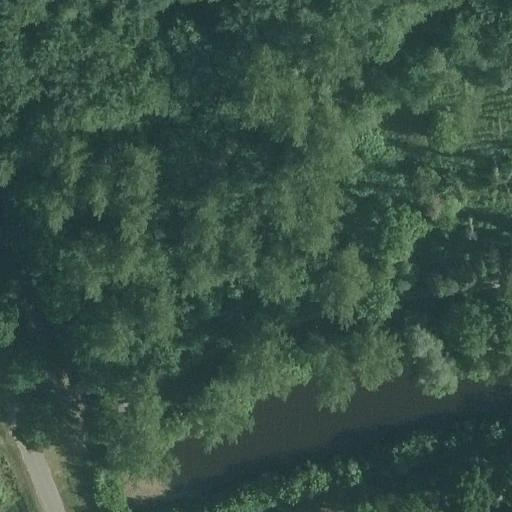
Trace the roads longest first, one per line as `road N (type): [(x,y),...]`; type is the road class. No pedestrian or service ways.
road 1 (unknown): [(394,293),(187,366),(115,422),(28,453)]
road 2 (unclassified): [(51,511),(0,380)]
road 3 (unknown): [(511,267),(394,293)]
